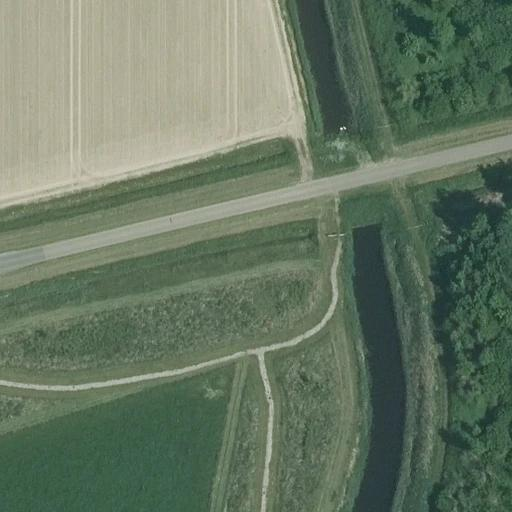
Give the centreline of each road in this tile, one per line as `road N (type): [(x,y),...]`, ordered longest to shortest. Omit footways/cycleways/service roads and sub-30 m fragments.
road 1 (unclassified): [(0,262),(511,142)]
road 2 (track): [(430,511),(444,437),(433,303),(355,0)]
